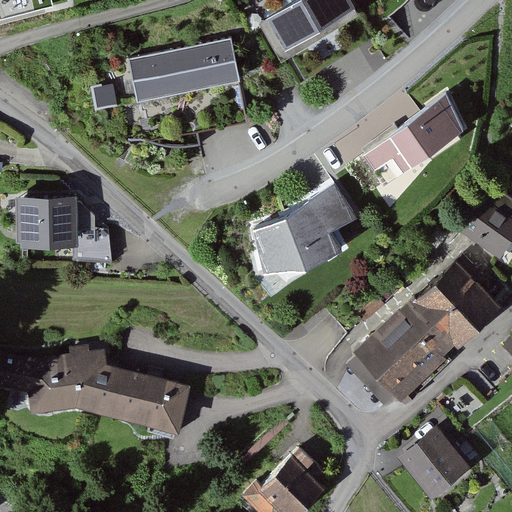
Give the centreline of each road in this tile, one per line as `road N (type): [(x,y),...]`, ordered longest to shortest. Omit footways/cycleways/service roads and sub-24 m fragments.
road 1 (residential): [(0,104),(53,139),(337,404),(362,461),(333,511)]
road 2 (residential): [(476,0),(292,142),(183,199)]
road 3 (residential): [(0,51),(168,0)]
